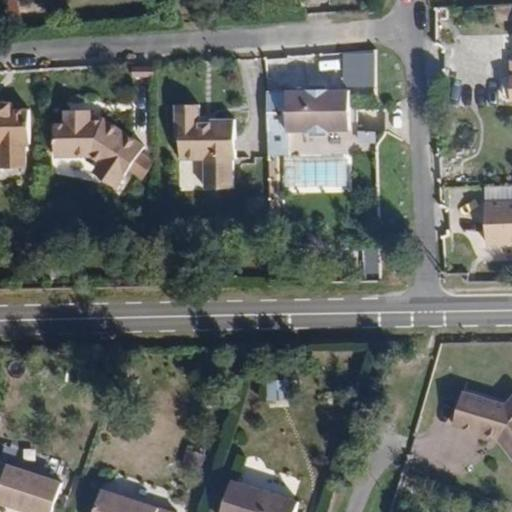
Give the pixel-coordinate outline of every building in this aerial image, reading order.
[(18,0),(0,0),(2,21),(20,19),(18,0)] [(342,130),(340,91),(281,92),(281,132),(342,130)] [(34,138),(31,104),(16,104),(15,94),(0,95),(0,138),(2,138),(3,164),(27,162),(26,138),(34,138)] [(240,156),(240,116),(214,117),(214,121),(203,121),(202,101),(176,101),(179,138),(184,138),(185,156),(208,156),(209,185),(234,184),(234,156),(240,156)] [(96,121),(94,114),(66,114),(66,127),(55,128),(55,163),(100,164),(100,173),(121,187),(148,150),(106,121),(96,121)] [(490,251),(511,249),(511,209),(489,210),(490,251)] [(288,402),(287,379),(266,380),(267,402),(288,402)] [(511,445),(511,403),(471,391),(461,424),(506,438),(511,445)] [(7,462),(0,483),(0,495),(14,500),(13,503),(40,511),(70,511),(79,484),(7,462)] [(305,511),(309,501),(245,482),(234,511),(305,511)] [(179,511),(119,492),(111,511),(179,511)]
